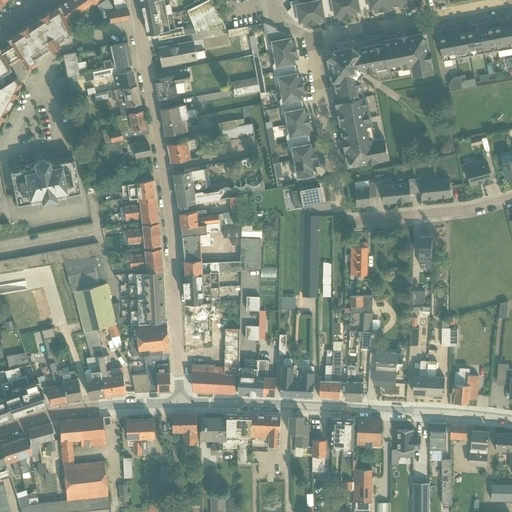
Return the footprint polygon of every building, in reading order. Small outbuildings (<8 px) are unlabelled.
[(79,15),(68,0),(67,0),(59,6),(66,24),(68,24),(69,33),(70,32),(72,38),(73,37),(72,37),(81,34),(74,18),(79,15)] [(81,0),(68,0),(79,15),(88,9),(81,0)] [(94,0),(81,0),(88,9),(97,2),(95,0),(94,0)] [(103,0),(95,0),(97,2),(99,4),(97,6),(102,13),(104,12),(105,14),(107,14),(109,23),(129,19),(127,9),(110,12),(109,8),(112,7),(107,0),(104,0),(103,0)] [(175,28),(169,0),(156,0),(141,3),(147,34),(157,32),(159,40),(184,35),(182,26),(175,28)] [(196,33),(226,28),(211,0),(207,0),(187,10),(196,33)] [(313,0),(308,1),(312,24),(321,22),(320,18),(329,17),(326,0),(313,0)] [(326,0),(329,17),(339,15),(339,19),(348,17),(344,0),(326,0)] [(344,0),(348,17),(356,16),(356,12),(365,10),(362,0),(344,0)] [(362,0),(365,10),(374,8),(375,12),(383,10),(381,0),(362,0)] [(381,0),(383,10),(392,9),(391,5),(400,3),(399,0),(381,0)] [(287,12),(296,23),(303,22),(304,25),(312,24),(308,1),(299,3),(297,1),(290,2),(293,6),(287,12)] [(17,32),(6,39),(9,43),(9,44),(4,47),(14,62),(19,59),(27,70),(35,65),(32,60),(48,49),(46,47),(64,36),(69,33),(68,24),(66,24),(59,6),(59,5),(48,12),(47,11),(37,18),(38,19),(27,26),(27,25),(17,31),(17,32)] [(500,26),(493,28),(498,52),(511,49),(506,19),(499,20),(500,26)] [(273,54),(296,50),(294,41),(290,42),(289,35),(276,30),(276,29),(265,23),(263,23),(265,38),(267,38),(268,43),(271,45),(273,54)] [(486,23),(479,24),(484,54),(498,52),(493,28),(487,29),(486,23)] [(473,31),(466,33),(470,57),(484,54),(479,24),(472,26),(473,31)] [(229,37),(248,34),(247,27),(228,30),(229,37)] [(458,28),(451,29),(457,60),(470,57),(466,33),(459,34),(458,28)] [(445,36),(438,38),(443,62),(457,60),(451,29),(444,31),(445,36)] [(348,53),(365,73),(387,69),(388,72),(410,68),(412,78),(433,74),(425,33),(407,37),(406,31),(400,32),(401,38),(382,41),(383,44),(359,48),(357,43),(355,43),(351,41),(349,45),(352,47),(348,53)] [(243,58),(253,56),(251,46),(249,36),(243,37),(245,51),(242,51),(243,58)] [(205,48),(227,44),(226,38),(204,41),(205,48)] [(193,41),(160,50),(160,54),(160,57),(161,57),(163,66),(205,58),(204,51),(196,52),(193,41)] [(127,42),(109,45),(112,59),(102,61),(104,68),(121,65),(131,63),(127,42)] [(0,120),(1,119),(2,120),(2,119),(1,119),(4,113),(5,114),(5,113),(4,112),(7,108),(8,107),(7,107),(10,102),(11,102),(11,101),(13,96),(14,97),(14,96),(13,96),(16,90),(17,91),(18,90),(17,89),(20,83),(16,76),(14,77),(8,67),(9,66),(9,65),(14,62),(4,47),(0,49),(0,120)] [(363,76),(365,73),(348,53),(352,47),(333,51),(331,54),(328,58),(332,77),(336,71),(361,79),(363,76)] [(274,73),(296,68),(294,59),(298,58),(296,50),(273,54),(275,63),(273,66),(274,73)] [(63,55),(67,76),(79,74),(77,62),(75,52),(63,55)] [(121,65),(104,68),(104,69),(92,72),(93,78),(106,76),(107,80),(109,82),(114,81),(115,87),(134,83),(131,70),(114,74),(112,67),(131,63),(121,65)] [(280,90),(303,85),(301,77),(297,77),(296,68),(274,73),(275,79),(278,81),(280,90)] [(337,80),(335,82),(338,98),(336,99),(333,97),(330,100),(330,101),(334,102),(334,105),(337,105),(344,141),(338,142),(340,148),(345,147),(349,166),(388,158),(384,137),(374,139),(371,125),(373,125),(367,96),(364,96),(361,79),(336,71),(332,77),(337,80)] [(93,78),(92,72),(84,73),(85,80),(93,78)] [(189,73),(155,80),(158,97),(177,94),(175,84),(191,81),(189,73)] [(79,74),(67,76),(70,94),(71,94),(70,94),(78,92),(74,75),(79,75),(79,74)] [(55,79),(59,97),(69,96),(66,77),(55,79)] [(461,81),(460,77),(453,78),(448,84),(450,92),(462,90),(461,81)] [(233,90),(258,85),(257,78),(232,83),(233,90)] [(474,79),(461,81),(462,90),(476,87),(474,79)] [(82,87),(84,93),(90,91),(88,85),(82,87)] [(136,85),(106,91),(93,94),(94,101),(108,98),(112,97),(113,100),(118,99),(121,115),(127,114),(141,111),(140,103),(136,85)] [(235,97),(259,92),(259,88),(258,85),(233,90),(235,97)] [(281,108),(302,104),(301,94),(305,94),(303,85),(280,90),(282,99),(279,101),(281,108)] [(87,100),(86,96),(71,99),(72,105),(79,104),(79,102),(87,100)] [(287,125),(309,121),(308,112),(304,113),(302,104),(281,108),(282,114),(285,116),(287,125)] [(163,123),(197,116),(195,109),(186,111),(185,105),(161,109),(163,123)] [(109,132),(109,133),(102,135),(104,143),(111,141),(121,139),(128,137),(142,135),(141,128),(144,128),(141,111),(127,114),(121,115),(121,116),(112,118),(115,131),(109,132)] [(198,125),(197,116),(163,123),(166,135),(187,130),(187,127),(198,125)] [(218,124),(220,130),(244,125),(243,119),(218,124)] [(286,137),(287,143),(309,139),(307,130),(311,129),(309,121),(287,125),(288,134),(286,137)] [(221,137),(222,142),(254,136),(252,124),(244,125),(220,130),(215,131),(216,138),(221,137)] [(103,144),(95,146),(96,149),(100,148),(100,149),(104,148),(105,156),(127,151),(129,158),(149,154),(147,142),(141,143),(141,141),(129,143),(128,137),(121,139),(117,141),(103,144)] [(476,145),(482,143),(480,137),(474,139),(476,145)] [(171,162),(198,156),(195,139),(167,145),(171,162)] [(292,152),(293,160),(316,156),(315,147),(311,148),(309,139),(287,143),(289,150),(292,152)] [(206,146),(205,154),(217,155),(218,147),(206,146)] [(38,163),(46,203),(56,201),(56,197),(79,193),(72,156),(38,163)] [(314,165),(318,164),(316,156),(293,160),(295,169),(293,171),(294,178),(316,174),(314,165)] [(511,160),(502,163),(506,179),(511,177),(511,160)] [(484,184),(492,182),(487,162),(482,164),(482,162),(474,164),(475,166),(466,168),(471,186),(484,182),(484,184)] [(46,203),(38,163),(9,169),(15,205),(39,201),(40,204),(46,203)] [(280,163),(273,164),(276,179),(283,178),(280,163)] [(179,170),(173,171),(179,205),(200,202),(198,192),(198,189),(205,188),(206,188),(207,187),(207,186),(205,177),(209,177),(207,166),(183,170),(184,172),(179,173),(179,170)] [(423,200),(437,198),(435,180),(435,178),(429,178),(429,181),(421,181),(423,200)] [(198,192),(200,202),(228,196),(247,193),(264,190),(262,179),(260,183),(257,181),(251,182),(249,185),(246,183),(244,186),(238,187),(235,185),(233,188),(230,189),(228,186),(223,187),(222,188),(221,188),(220,188),(219,189),(219,190),(218,190),(204,193),(204,192),(203,192),(203,191),(202,191),(198,192)] [(435,180),(437,198),(451,197),(451,195),(452,195),(451,189),(450,189),(449,179),(435,180)] [(139,201),(155,199),(153,180),(136,182),(136,183),(128,184),(128,185),(121,186),(123,199),(129,198),(130,199),(137,198),(137,201),(139,201)] [(318,181),(298,185),(301,204),(322,200),(318,181)] [(409,183),(394,184),(396,203),(411,201),(409,183)] [(394,184),(381,186),(383,204),(396,203),(394,184)] [(369,187),(355,189),(356,207),(371,205),(369,187)] [(251,219),(247,193),(228,196),(231,212),(223,213),(223,214),(207,216),(206,210),(179,213),(181,227),(219,223),(219,224),(234,223),(233,222),(251,219)] [(121,214),(157,210),(155,199),(139,201),(140,204),(124,206),(124,207),(120,208),(121,214)] [(142,223),(158,221),(157,210),(121,214),(121,220),(126,220),(126,221),(141,219),(142,223)] [(303,217),(302,296),(317,296),(317,256),(320,256),(320,217),(303,217)] [(219,223),(181,227),(182,235),(210,233),(220,232),(220,231),(223,231),(223,238),(232,238),(261,238),(262,223),(242,222),(242,223),(234,223),(219,224),(219,223)] [(123,238),(159,234),(158,223),(142,225),(142,229),(127,230),(127,231),(122,231),(123,238)] [(210,233),(182,235),(184,261),(186,261),(202,260),(201,249),(201,246),(211,246),(210,233)] [(144,247),(161,245),(159,234),(123,238),(124,246),(129,245),(144,243),(144,247)] [(426,270),(431,270),(431,236),(426,236),(426,237),(419,237),(418,264),(426,264),(426,270)] [(240,261),(219,262),(219,272),(260,269),(261,238),(232,238),(232,245),(240,245),(240,261)] [(0,273),(63,262),(101,255),(98,243),(0,261),(0,273)] [(354,275),(366,275),(367,248),(367,243),(355,243),(355,247),(351,247),(350,280),(354,280),(354,275)] [(162,260),(161,249),(144,250),(145,254),(130,256),(130,263),(162,260)] [(98,356),(103,355),(96,329),(104,327),(105,331),(109,330),(111,338),(112,342),(116,348),(122,346),(107,284),(108,284),(101,255),(63,262),(81,321),(92,357),(98,356)] [(147,272),(163,271),(162,260),(130,263),(131,269),(146,268),(147,272)] [(202,260),(186,261),(186,262),(185,262),(185,268),(186,268),(187,273),(186,274),(218,272),(219,272),(219,262),(202,263),(202,260)] [(331,263),(323,263),(322,297),(330,297),(331,263)] [(147,272),(128,274),(129,294),(132,296),(138,296),(138,300),(132,300),(130,302),(131,324),(165,322),(163,271),(147,272)] [(220,302),(218,272),(186,274),(184,274),(184,281),(183,281),(184,297),(185,297),(186,304),(211,303),(220,302)] [(411,303),(424,302),(425,292),(412,292),(411,303)] [(363,313),(372,313),(372,296),(350,296),(350,307),(350,308),(344,308),(344,312),(350,313),(363,313)] [(246,311),(259,311),(259,297),(246,297),(246,311)] [(508,302),(499,304),(498,318),(506,318),(508,302)] [(118,303),(113,304),(118,325),(122,325),(122,318),(119,318),(118,303)] [(182,304),(184,348),(212,347),(211,303),(186,304),(182,304)] [(358,332),(356,366),(356,374),(362,374),(362,371),(358,371),(359,351),(370,352),(372,313),(363,313),(362,332),(358,332)] [(410,346),(418,346),(419,328),(416,328),(417,318),(412,318),(410,346)] [(5,333),(14,331),(13,321),(2,323),(2,327),(4,327),(5,333)] [(441,347),(449,347),(450,329),(448,329),(448,321),(442,321),(441,347)] [(165,322),(131,324),(130,324),(132,340),(168,337),(167,322),(165,322)] [(246,326),(245,340),(258,341),(258,339),(259,327),(246,326)] [(47,355),(52,354),(55,353),(53,348),(49,349),(46,339),(54,337),(52,328),(41,331),(47,355)] [(207,391),(234,393),(235,374),(239,374),(239,366),(240,329),(224,328),(224,366),(214,366),(214,369),(208,369),(207,391)] [(449,347),(457,347),(458,329),(450,329),(449,347)] [(169,352),(168,337),(132,340),(130,340),(131,356),(143,355),(169,352)] [(330,380),(329,398),(340,399),(341,380),(341,351),(341,343),(333,343),(332,357),(331,380),(330,380)] [(6,357),(8,370),(12,369),(17,368),(30,365),(25,352),(6,357)] [(169,362),(169,352),(143,355),(145,365),(156,365),(162,364),(162,362),(169,362)] [(375,365),(374,386),(395,387),(397,364),(402,365),(403,354),(376,352),(375,361),(377,361),(376,365),(375,365)] [(47,392),(50,404),(65,401),(62,385),(56,371),(52,354),(47,355),(49,363),(48,364),(53,381),(46,382),(46,385),(47,392)] [(103,355),(98,356),(105,396),(126,393),(123,374),(120,374),(119,368),(107,370),(106,363),(107,363),(105,355),(103,355)] [(105,396),(98,356),(92,357),(86,358),(88,369),(86,370),(84,373),(88,396),(91,395),(91,398),(105,396)] [(331,380),(332,357),(326,356),(325,380),(320,380),(319,398),(329,398),(330,380),(331,380)] [(282,365),(280,396),(291,396),(292,365),(292,360),(290,358),(285,358),(283,360),(283,365),(282,365)] [(239,374),(238,393),(263,395),(264,380),(257,379),(258,360),(247,360),(247,367),(239,366),(239,374)] [(264,380),(263,395),(274,395),(275,377),(267,376),(268,361),(258,360),(257,379),(264,380)] [(414,374),(413,393),(426,394),(427,361),(420,361),(420,363),(414,363),(414,374)] [(427,361),(426,394),(443,395),(443,391),(444,391),(445,376),(436,375),(437,362),(427,361)] [(171,389),(169,362),(162,362),(162,364),(156,365),(158,391),(169,391),(171,389)] [(208,369),(214,369),(214,366),(214,363),(191,364),(192,388),(195,390),(207,391),(208,369)] [(510,398),(511,398),(511,368),(508,368),(509,364),(499,364),(497,384),(511,385),(510,398)] [(158,391),(156,365),(145,365),(147,374),(150,392),(158,391)] [(292,365),(291,396),(302,397),(303,380),(300,380),(301,371),(314,372),(314,366),(292,365)] [(347,366),(345,399),(361,400),(362,381),(355,381),(356,374),(356,366),(347,366)] [(15,376),(28,411),(45,405),(42,394),(38,381),(27,385),(24,375),(20,377),(17,368),(12,369),(15,376)] [(455,372),(453,394),(455,394),(455,402),(467,403),(468,398),(476,399),(478,376),(469,375),(469,369),(459,368),(459,373),(455,372)] [(2,398),(8,418),(28,411),(15,376),(12,369),(8,370),(4,371),(7,381),(0,383),(0,385),(4,397),(2,398)] [(62,385),(65,401),(74,399),(73,398),(80,396),(76,378),(73,370),(61,372),(60,370),(56,371),(62,385)] [(303,380),(302,397),(312,397),(314,372),(301,371),(300,380),(303,380)] [(150,392),(147,374),(131,375),(135,392),(150,392)] [(47,392),(46,385),(46,386),(42,376),(37,378),(38,381),(42,394),(47,392)] [(2,398),(0,398),(0,420),(8,418),(2,398)] [(196,414),(172,414),(173,433),(182,433),(183,444),(193,444),(193,450),(198,450),(198,439),(197,439),(197,432),(196,414)] [(237,414),(236,414),(236,431),(237,443),(245,443),(245,436),(252,437),(252,431),(251,431),(252,416),(252,415),(251,415),(237,414)] [(252,415),(252,416),(251,431),(252,431),(252,437),(259,437),(259,439),(266,439),(266,446),(268,446),(268,438),(269,415),(252,415)] [(268,438),(268,446),(279,446),(281,416),(269,415),(268,438)] [(94,446),(94,447),(106,446),(104,426),(111,425),(111,416),(58,421),(65,501),(108,496),(104,460),(73,464),(73,460),(72,444),(80,443),(80,447),(94,446)] [(304,417),(289,416),(289,433),(296,433),(295,446),(302,446),(302,455),(311,455),(311,447),(308,447),(309,431),(310,431),(310,430),(303,430),(304,417)] [(225,428),(225,455),(236,455),(235,417),(225,417),(225,428)] [(343,419),(332,418),(331,448),(342,449),(343,419)] [(153,419),(140,420),(142,454),(148,453),(147,438),(154,438),(153,419)] [(353,449),(355,419),(343,419),(342,449),(353,449)] [(358,419),(356,446),(365,446),(365,442),(371,442),(371,446),(381,447),(382,421),(358,419)] [(142,454),(140,420),(127,420),(128,446),(133,445),(133,455),(142,454)] [(41,426),(44,441),(48,441),(48,444),(46,444),(46,448),(44,448),(45,459),(51,458),(50,451),(55,451),(53,439),(50,423),(41,426)] [(445,423),(429,423),(429,449),(429,450),(446,450),(446,439),(445,423)] [(451,425),(450,439),(466,440),(467,427),(451,425)] [(30,445),(28,446),(30,454),(31,462),(38,461),(37,444),(44,441),(41,426),(27,429),(30,445)] [(225,428),(201,428),(201,440),(213,440),(213,443),(211,443),(211,455),(225,455),(225,428)] [(414,430),(397,430),(396,450),(398,450),(414,450),(414,448),(421,448),(420,437),(414,437),(414,430)] [(470,449),(469,459),(469,464),(485,465),(488,431),(473,430),(471,449),(470,449)] [(511,431),(496,431),(496,451),(510,451),(510,471),(511,470),(511,431)] [(25,437),(12,442),(18,459),(21,473),(28,472),(24,456),(30,454),(28,446),(25,437)] [(313,439),(312,470),(324,471),(325,440),(313,439)] [(12,442),(0,445),(0,450),(4,463),(5,463),(11,461),(14,475),(21,473),(18,459),(12,442)] [(9,511),(3,483),(1,479),(9,476),(5,463),(4,463),(0,450),(0,511),(9,511)] [(124,478),(132,478),(131,458),(123,458),(124,478)] [(451,459),(441,459),(442,504),(451,504),(451,459)] [(171,466),(160,466),(160,496),(161,496),(161,500),(172,499),(171,467),(171,466)] [(173,467),(171,467),(172,499),(172,511),(179,511),(179,480),(173,480),(173,467)] [(218,469),(207,469),(207,489),(218,489),(218,469)] [(356,469),(355,502),(357,502),(368,502),(369,502),(370,470),(357,469),(356,469)] [(253,473),(252,509),(278,510),(279,474),(253,473)] [(429,511),(429,483),(412,483),(412,511),(429,511)] [(120,502),(129,501),(128,484),(118,485),(120,502)] [(491,500),(511,500),(511,484),(491,484),(491,500)] [(15,494),(19,507),(29,505),(26,493),(25,490),(15,494)] [(26,493),(29,505),(37,504),(36,493),(29,494),(29,493),(26,493)] [(108,496),(65,501),(37,504),(29,505),(19,507),(20,511),(76,511),(110,509),(110,496),(108,496)] [(210,498),(210,511),(224,511),(224,497),(210,498)] [(238,511),(238,505),(235,505),(235,499),(226,499),(226,511),(238,511)] [(376,502),(376,509),(376,511),(387,511),(388,502),(376,502)] [(149,511),(155,511),(160,511),(159,503),(149,504),(149,511)] [(451,504),(451,511),(462,511),(462,503),(451,504)]
